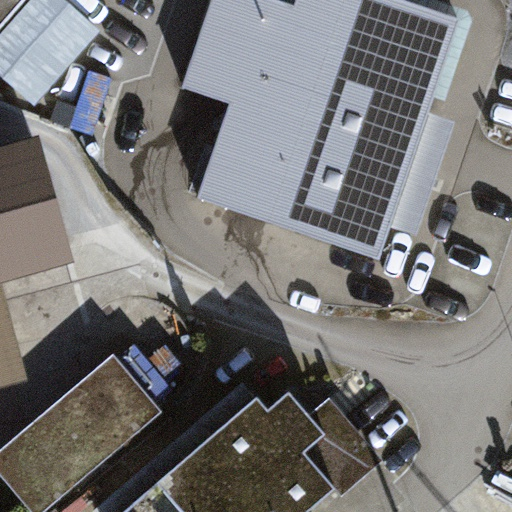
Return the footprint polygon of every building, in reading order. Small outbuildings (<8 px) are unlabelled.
[(60,0),(41,0),(0,46),(0,78),(35,109),(101,35),(60,0)] [(0,0),(0,34),(29,0),(0,0)] [(292,0),(289,10),(253,0),(220,0),(189,92),(236,112),(204,210),(382,270),(464,26),(386,0),(292,0)] [(55,156),(0,171),(0,403),(36,393),(3,277),(80,256),(55,156)] [(0,477),(28,511),(48,511),(183,401),(134,343),(0,453),(0,477)] [(258,397),(123,511),(313,511),(337,491),(307,456),(328,438),(292,397),(272,414),(258,397)]
